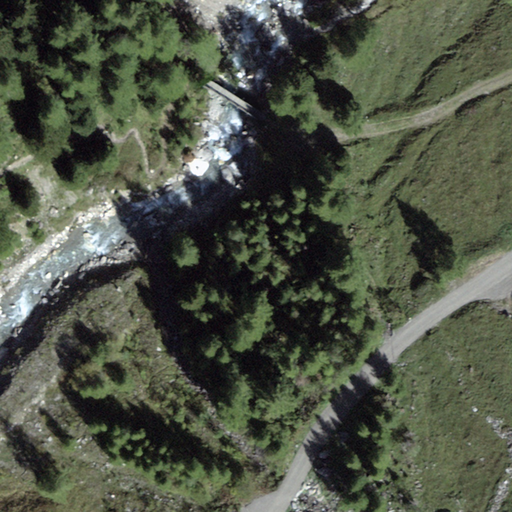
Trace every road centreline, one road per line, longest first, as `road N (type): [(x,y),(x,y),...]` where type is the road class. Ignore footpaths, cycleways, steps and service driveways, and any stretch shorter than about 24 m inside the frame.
road 1 (track): [(511,260),(399,342),(335,410),(274,511)]
road 2 (track): [(346,136),(444,111),(511,79)]
